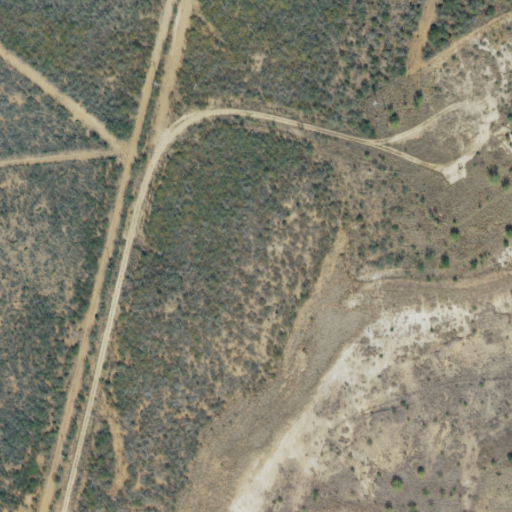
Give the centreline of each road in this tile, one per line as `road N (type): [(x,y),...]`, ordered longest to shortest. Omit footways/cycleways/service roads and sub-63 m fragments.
road 1 (residential): [(53,511),(136,192),(141,114),(160,90),(184,0)]
road 2 (residential): [(141,114),(111,104),(0,6)]
